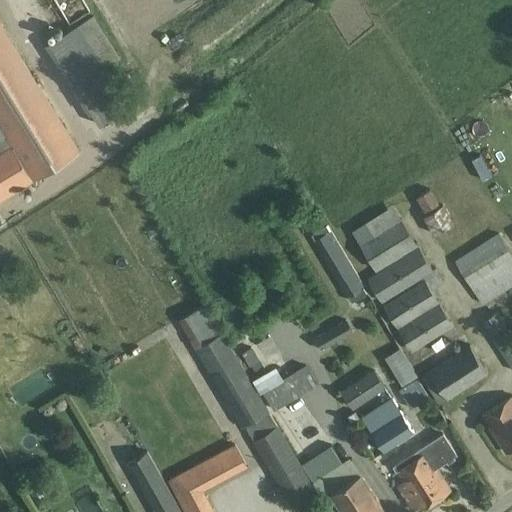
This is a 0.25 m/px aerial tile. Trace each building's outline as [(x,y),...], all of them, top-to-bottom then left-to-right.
[(0,201),(34,180),(80,152),(0,22),(0,138),(4,136),(9,145),(0,151),(0,201)] [(99,126),(129,107),(78,25),(45,45),(88,116),(92,113),(99,126)] [(257,76),(266,60),(255,54),(246,70),(257,76)] [(430,189),(415,197),(424,211),(438,203),(430,189)] [(443,205),(423,217),(434,235),(454,223),(443,205)] [(360,244),(376,271),(377,272),(367,278),(412,352),(454,326),(432,291),(444,282),(435,268),(433,269),(417,245),(401,218),(360,244)] [(311,235),(350,301),(367,291),(328,225),(311,235)] [(454,260),(483,305),(511,285),(511,253),(498,233),(454,260)] [(318,491),(222,331),(205,303),(178,319),(195,348),(195,349),(243,429),(244,428),(252,440),(251,441),(291,506),(318,491)] [(511,337),(495,312),(480,321),(511,369),(511,337)] [(347,320),(313,338),(320,349),(353,331),(347,320)] [(410,409),(429,397),(396,340),(380,350),(402,387),(399,389),(410,409)] [(469,345),(421,377),(439,404),(487,372),(469,345)] [(305,365),(262,391),(274,410),(317,384),(305,365)] [(340,391),(352,410),(386,387),(374,369),(340,391)] [(511,396),(482,415),(507,453),(511,449),(511,396)] [(393,398),(361,418),(384,453),(415,433),(393,398)] [(287,419),(305,457),(326,447),(308,410),(287,419)] [(443,435),(394,467),(404,483),(398,487),(413,510),(419,506),(421,509),(450,490),(436,467),(456,454),(443,435)] [(183,511),(147,451),(128,462),(157,511),(183,511)] [(386,511),(361,473),(330,493),(342,511),(386,511)]
